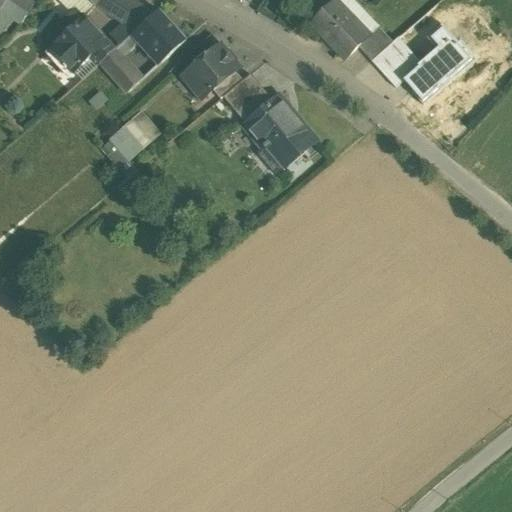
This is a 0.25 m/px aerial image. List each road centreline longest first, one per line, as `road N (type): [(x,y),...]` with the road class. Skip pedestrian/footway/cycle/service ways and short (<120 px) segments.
road 1 (tertiary): [(511,225),(405,129),(320,67),(203,0)]
road 2 (tertiary): [(511,428),(422,511)]
